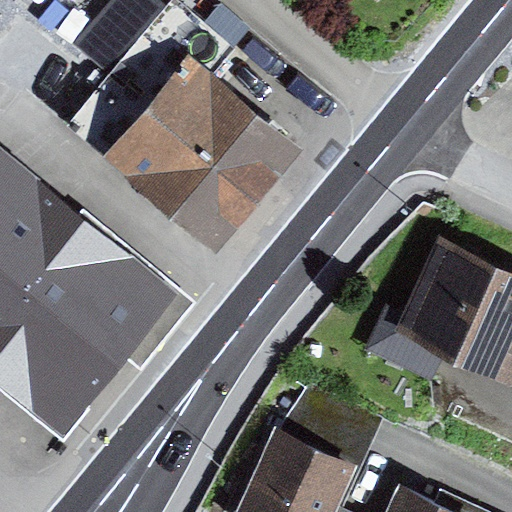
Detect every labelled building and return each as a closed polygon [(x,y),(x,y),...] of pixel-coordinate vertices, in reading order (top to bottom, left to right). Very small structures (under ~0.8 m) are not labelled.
[(188,0),(166,0),(71,115),(222,239),(310,133),(220,59),(237,40),(188,0)] [(0,126),(0,364),(63,418),(121,349),(141,366),(201,295),(0,126)] [(511,257),(441,226),(400,319),(447,339),(511,367),(511,257)] [(431,374),(447,339),(400,319),(383,311),(367,346),(431,374)] [(357,452),(274,415),(230,511),(329,511),(337,497),(357,452)] [(480,511),(483,507),(404,471),(384,511),(480,511)] [(370,511),(337,497),(329,511),(370,511)]
